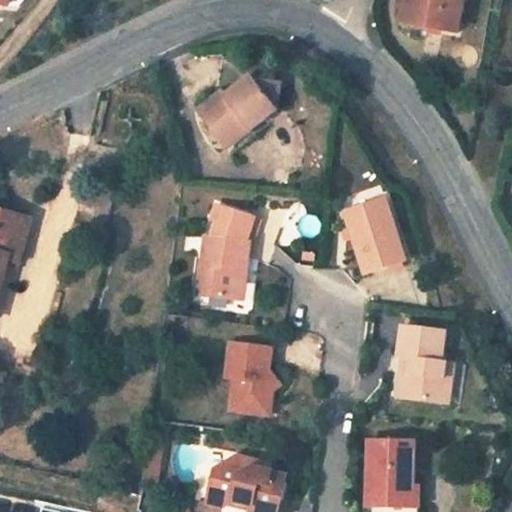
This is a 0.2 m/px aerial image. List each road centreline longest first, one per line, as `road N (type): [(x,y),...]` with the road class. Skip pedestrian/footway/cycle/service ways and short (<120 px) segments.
road 1 (residential): [(338,40),(275,14),(190,21),(0,113)]
road 2 (residential): [(511,290),(418,127),(338,40)]
